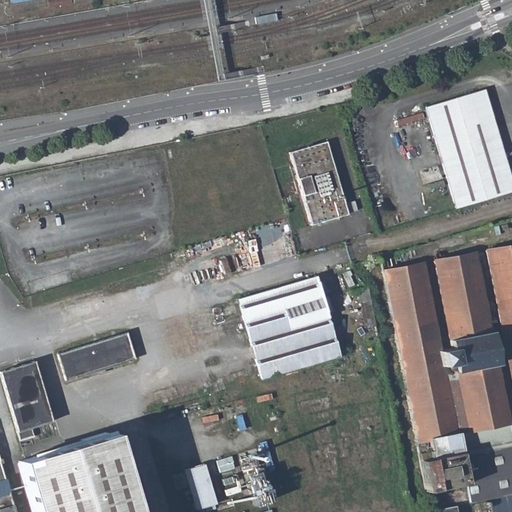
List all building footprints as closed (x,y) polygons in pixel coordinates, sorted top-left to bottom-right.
[(254,17),(255,24),(276,20),(274,13),(254,17)] [(511,179),(485,90),(425,108),(457,211),(511,194),(511,179)] [(301,150),(291,153),(312,224),(349,213),(328,142),(301,150)] [(287,166),(275,170),(284,199),(295,195),(287,166)] [(511,244),(486,250),(511,380),(511,244)] [(416,264),(381,271),(426,492),(466,483),(458,447),(456,434),(508,423),(473,252),(433,260),(450,348),(438,350),(421,263),(416,264)] [(313,276),(237,299),(260,377),(336,354),(313,276)] [(368,288),(359,289),(365,324),(374,322),(371,303),(368,288)] [(127,333),(57,353),(65,379),(134,359),(127,333)] [(34,360),(0,370),(0,374),(20,441),(35,436),(32,427),(52,421),(34,360)] [(508,423),(456,434),(458,447),(510,436),(508,423)] [(26,463),(18,464),(32,511),(136,511),(113,435),(26,463)] [(511,444),(510,436),(458,447),(466,483),(470,502),(511,493),(511,444)] [(206,462),(183,468),(187,484),(189,483),(196,508),(216,503),(206,462)] [(14,511),(0,463),(0,511),(14,511)]
